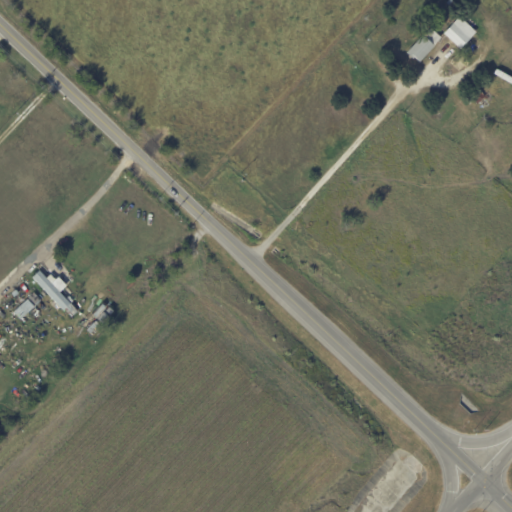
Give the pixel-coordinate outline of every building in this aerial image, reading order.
[(475,34),(460,50),(443,34),(459,17),(476,33),(475,34)] [(440,39),(433,46),(434,47),(419,63),(414,58),(413,60),(406,54),(422,36),(423,36),(430,28),(441,38),(440,39)] [(478,105),(471,99),(480,90),(486,96),(478,105)] [(67,286),(59,293),(70,304),(64,310),(32,277),(39,271),(46,278),(49,275),(54,280),(58,277),(67,286)] [(11,311),(18,319),(32,307),(25,299),(11,311)]
